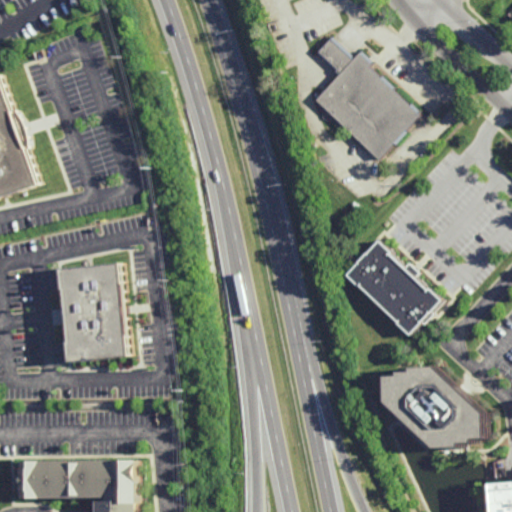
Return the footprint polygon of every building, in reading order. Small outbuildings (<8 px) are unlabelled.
[(332,39),(334,36),(357,59),(365,50),(377,61),(372,66),(384,77),(386,75),(399,87),(397,89),(414,104),(416,102),(424,110),(422,112),(424,114),(410,129),(412,131),(400,145),(398,143),(383,160),(380,157),(379,159),(371,152),(373,149),(348,126),(346,128),(340,123),(325,119),(317,102),(342,74),(320,52),(323,49),(319,45),(328,36),(332,39)] [(34,125),(36,133),(37,143),(37,150),(48,184),(0,200),(0,76),(10,73),(22,107),(30,117),(34,125)] [(424,272),(421,276),(436,289),(436,288),(450,301),(439,313),(439,314),(429,325),(428,324),(417,337),(403,324),(404,322),(366,287),(365,288),(351,275),(362,263),(360,261),(371,250),(373,252),(384,240),(398,252),(397,253),(410,265),(413,262),(424,272)] [(135,357),(73,364),(71,343),(70,344),(69,336),(71,335),(70,323),(73,323),(68,269),(125,263),(135,357)] [(493,417),(494,443),(481,443),(481,447),(468,447),(468,451),(446,452),(396,403),(396,379),(408,379),(409,374),(421,374),(421,370),(447,369),(493,417)] [(28,461),(144,460),(144,511),(105,511),(105,497),(28,498),(28,461)] [(511,511),(498,511),(496,490),(511,488),(511,511)]
